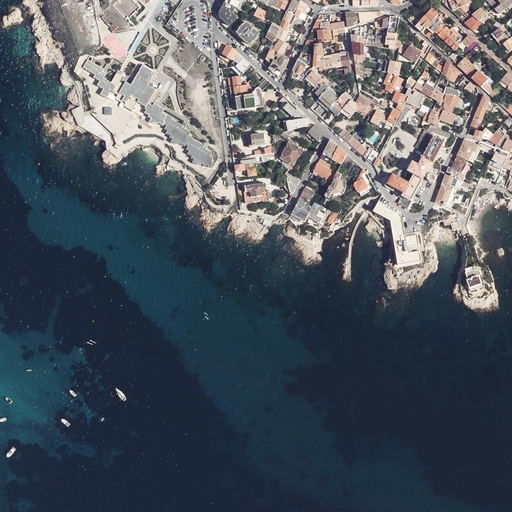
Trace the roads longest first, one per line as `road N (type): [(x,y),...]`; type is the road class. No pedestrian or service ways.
road 1 (residential): [(214,31),(232,186)]
road 2 (residential): [(328,131),(398,208),(422,215),(431,202)]
